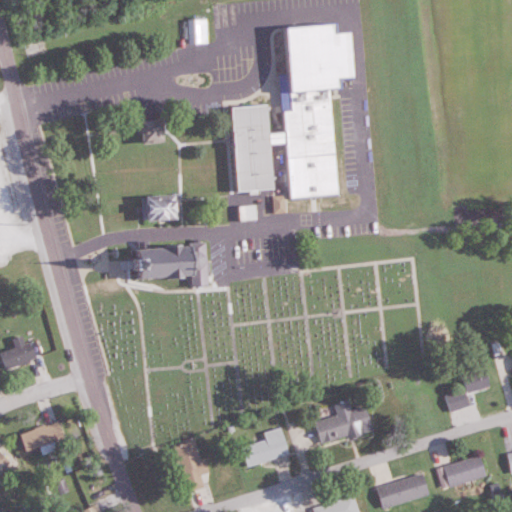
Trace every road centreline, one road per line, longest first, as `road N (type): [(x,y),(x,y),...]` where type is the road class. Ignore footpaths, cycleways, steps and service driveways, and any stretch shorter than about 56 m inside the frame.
road 1 (residential): [(134,511),(0,36)]
road 2 (residential): [(511,415),(202,511)]
